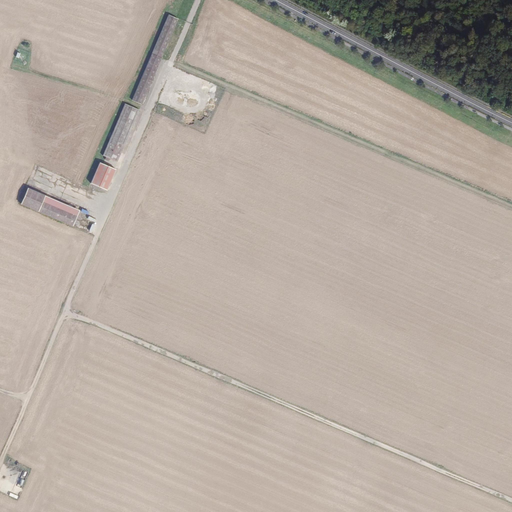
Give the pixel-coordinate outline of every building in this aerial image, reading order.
[(180,22),(170,18),(165,30),(174,34),(180,22)] [(174,34),(165,30),(155,52),(165,56),(174,34)] [(165,56),(155,52),(153,56),(163,61),(165,56)] [(163,61),(153,56),(132,102),(142,106),(163,61)] [(139,114),(125,108),(102,159),(106,161),(105,163),(109,164),(109,162),(116,165),(139,114)] [(116,170),(100,164),(91,184),(106,191),(116,170)] [(54,211),(57,205),(25,192),(18,207),(70,229),(74,220),(54,211)] [(77,214),(57,205),(54,211),(74,220),(77,214)]
